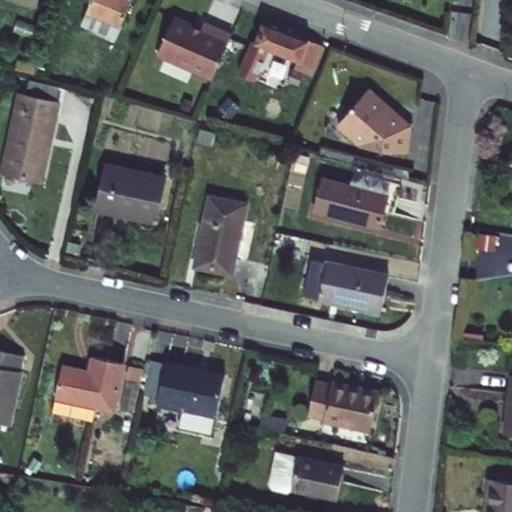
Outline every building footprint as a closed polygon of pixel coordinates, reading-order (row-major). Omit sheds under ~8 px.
[(92,0),(83,25),(117,39),(131,0),(92,0)] [(201,25),(173,13),(157,50),(212,74),(231,31),(217,25),(203,19),(201,25)] [(294,27),(264,18),(258,39),(254,37),(244,76),(267,82),(275,52),(300,59),(299,64),(312,68),(324,36),(294,27)] [(369,84),(339,119),(363,139),(362,141),(408,146),(411,120),(397,108),(393,108),(386,101),(387,99),(378,92),(369,84)] [(61,107),(21,98),(4,174),(44,183),(61,107)] [(166,177),(109,164),(100,207),(156,220),(166,177)] [(390,189),(325,172),(316,204),(382,220),(386,205),(390,189)] [(250,202),(214,195),(198,265),(235,273),(250,202)] [(393,274),(316,257),(309,293),(386,310),(390,292),(393,274)] [(26,363),(0,357),(0,427),(13,430),(26,363)] [(92,372),(66,367),(59,398),(119,410),(128,365),(96,358),(92,372)] [(229,376),(170,364),(162,405),(187,410),(184,424),(218,431),(229,376)] [(380,391),(331,381),(330,386),(314,382),(308,411),(324,415),(323,418),(372,429),(376,410),(380,391)] [(348,463),(279,449),(273,481),(277,487),(296,491),(297,486),(342,495),(345,479),(348,463)] [(511,511),(511,473),(490,471),(485,505),(484,511),(511,511)]
